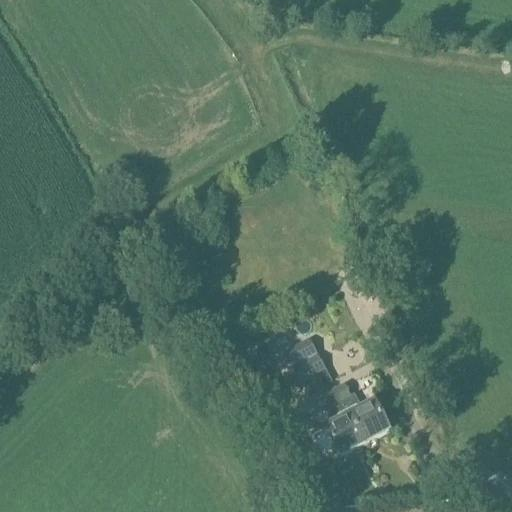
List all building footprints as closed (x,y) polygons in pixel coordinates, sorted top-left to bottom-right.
[(361,259),(345,267),(365,304),(379,297),(380,296),(373,282),(361,259)] [(309,341),(290,352),(298,367),(310,360),(317,356),(309,341)] [(298,367),(292,370),(300,386),(315,377),(316,377),(319,375),(310,360),(298,367)] [(346,386),(335,392),(341,404),(353,398),(346,386)] [(329,411),(341,404),(335,392),(322,399),(329,411)] [(379,402),(348,417),(364,447),(393,431),(379,402)] [(264,403),(244,413),(259,443),(279,433),(264,403)] [(339,460),(364,447),(348,417),(323,430),(339,460)]
